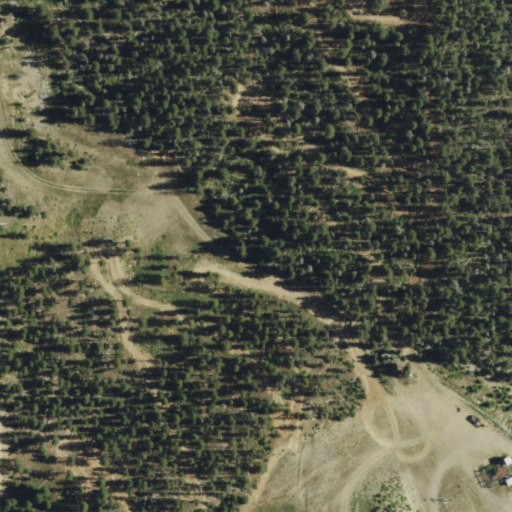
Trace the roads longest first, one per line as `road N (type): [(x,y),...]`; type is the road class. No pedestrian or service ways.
road 1 (track): [(422,452),(442,400),(432,375),(387,338),(352,263),(235,121),(239,94),(269,95),(292,132),(371,176),(401,206),(427,206),(409,163),(382,146),(298,0),(414,27),(421,15),(414,0)]
road 2 (track): [(138,359),(124,339),(120,300),(97,272),(94,254),(106,244),(134,297),(185,315),(263,365),(277,426),(298,404),(295,371),(245,308),(182,278),(202,261),(290,289),(357,364),(386,458),(404,467),(422,452)]
road 3 (track): [(0,435),(0,469),(77,438),(128,511),(193,490)]
road 4 (track): [(193,490),(138,359)]
road 5 (track): [(0,267),(120,192)]
